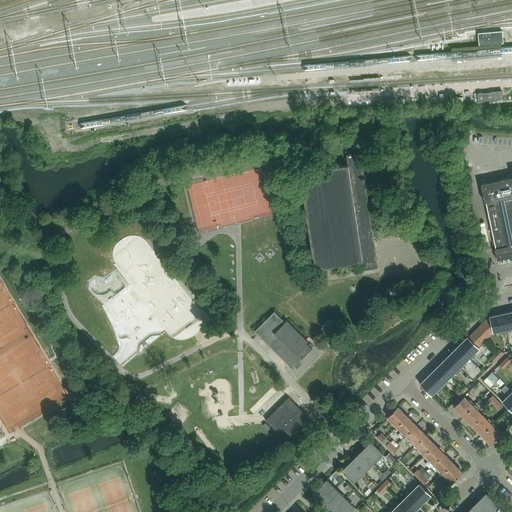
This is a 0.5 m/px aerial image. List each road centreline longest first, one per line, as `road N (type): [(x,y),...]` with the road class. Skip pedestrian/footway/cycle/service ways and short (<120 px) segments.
road 1 (unclassified): [(269,511),(401,381)]
road 2 (unclassified): [(511,297),(478,307),(401,381)]
road 3 (residential): [(486,467),(401,381)]
